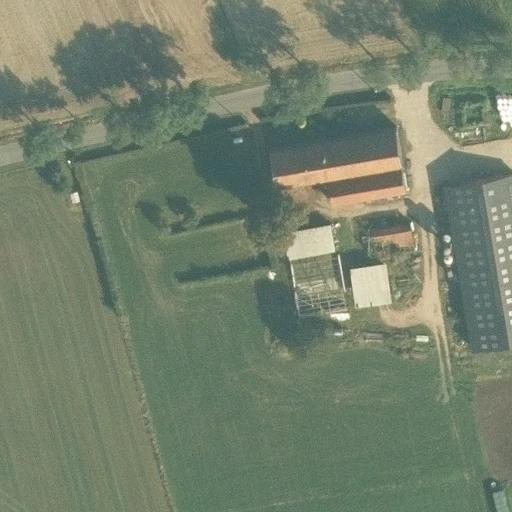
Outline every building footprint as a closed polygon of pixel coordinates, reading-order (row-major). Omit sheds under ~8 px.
[(380,115),(381,124),(393,123),(390,96),(361,99),(363,117),(380,115)] [(331,202),(405,189),(396,125),(270,147),(276,184),(327,175),(331,202)] [(471,346),(511,339),(511,170),(443,182),(471,346)] [(85,190),(75,193),(78,202),(88,199),(85,190)] [(357,234),(361,259),(414,250),(410,220),(369,226),(369,232),(357,234)] [(329,222),(284,229),(284,230),(288,255),(300,253),(303,267),(334,261),(332,247),(334,247),(329,222)] [(349,266),(353,304),(389,300),(386,261),(349,266)] [(293,283),(297,304),(343,295),(340,274),(293,283)]
